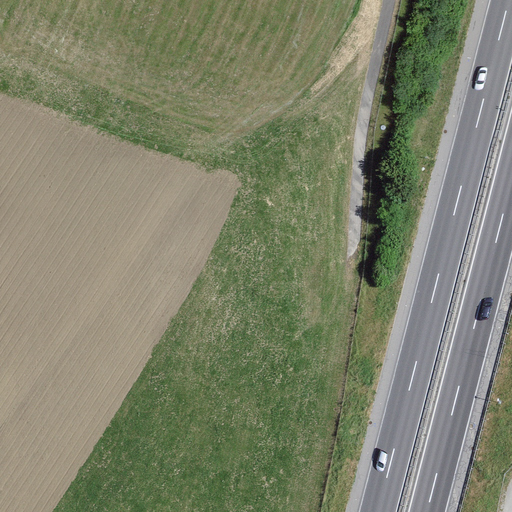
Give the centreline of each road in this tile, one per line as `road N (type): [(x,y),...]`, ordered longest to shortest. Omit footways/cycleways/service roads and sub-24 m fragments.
road 1 (motorway): [(508,0),(377,511)]
road 2 (motorway): [(426,511),(511,173)]
